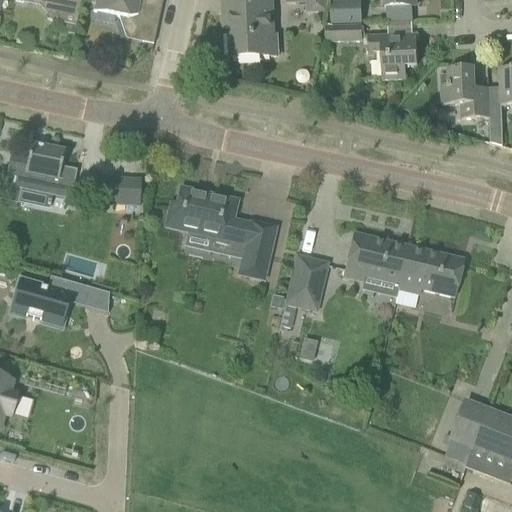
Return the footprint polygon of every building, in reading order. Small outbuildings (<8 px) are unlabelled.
[(73,36),(80,0),(50,0),(46,21),(64,25),(63,33),(73,36)] [(120,23),(136,18),(140,0),(95,0),(92,13),(118,18),(120,23)] [(226,0),(224,0),(225,18),(233,18),(234,30),(231,30),(232,60),(272,58),(270,0),(226,0)] [(334,2),(333,0),(287,0),(288,5),(306,5),(307,15),(329,14),(328,2),(334,2)] [(383,0),(384,9),(415,8),(414,0),(383,0)] [(330,27),(362,26),(361,3),(330,4),(330,27)] [(138,23),(135,24),(141,44),(152,46),(157,25),(143,22),(138,23)] [(361,27),(326,28),(326,44),(362,43),(361,27)] [(416,37),(368,39),(369,59),(381,58),(382,82),(406,81),(405,69),(417,69),(416,37)] [(488,90),(489,119),(502,119),(502,109),(511,108),(511,68),(499,69),(500,90),(488,90)] [(489,119),(488,90),(475,91),(474,70),(447,71),(448,87),(441,87),(442,108),(461,107),(461,121),(489,120),(489,119)] [(60,168),(63,153),(30,146),(27,161),(9,158),(0,201),(0,202),(17,206),(20,192),(69,202),(76,171),(60,168)] [(109,180),(107,207),(139,209),(140,182),(109,180)] [(263,282),(275,230),(249,224),(248,231),(236,228),(237,223),(232,222),(237,203),(179,190),(176,206),(170,205),(164,229),(212,240),(209,250),(242,257),(237,277),(263,282)] [(363,278),(398,287),(407,248),(352,236),(342,279),(362,284),(363,278)] [(435,255),(407,248),(398,287),(397,292),(419,297),(420,292),(454,300),(463,262),(435,255)] [(316,314),(327,265),(296,258),(284,307),(316,314)] [(19,285),(11,314),(18,315),(25,317),(24,320),(25,320),(26,317),(32,319),(31,322),(32,322),(33,319),(39,321),(38,324),(39,324),(38,327),(38,326),(37,327),(38,327),(57,333),(58,332),(57,332),(58,329),(59,330),(66,304),(65,304),(65,303),(66,300),(89,306),(93,291),(49,279),(46,291),(45,291),(44,292),(40,291),(41,289),(39,289),(39,290),(19,285)] [(0,423),(2,415),(9,417),(15,397),(8,395),(10,387),(11,384),(0,381),(0,380),(0,423)] [(463,476),(466,470),(488,412),(465,403),(451,439),(446,437),(442,445),(450,448),(445,459),(447,460),(443,468),(463,476)] [(511,421),(488,412),(473,450),(511,464),(511,421)]
